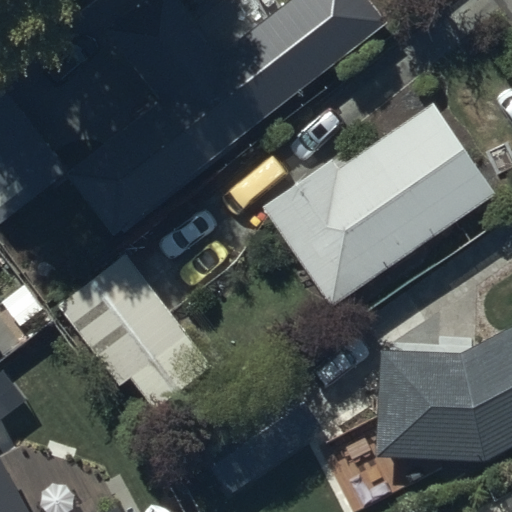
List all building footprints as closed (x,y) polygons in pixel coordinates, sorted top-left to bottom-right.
[(142,0),(102,30),(207,168),(395,27),(374,0),(299,0),(292,5),(288,0),(246,0),(207,30),(184,0),(142,0)] [(254,160),(328,262),(487,148),(424,62),(334,126),(323,111),(254,160)] [(4,92),(0,94),(0,225),(3,229),(70,176),(4,92)] [(125,242),(57,295),(122,378),(132,370),(155,399),(212,354),(125,242)] [(381,317),(376,416),(484,422),(511,404),(511,291),(463,322),(381,317)] [(328,426),(287,361),(153,446),(194,511),(328,426)] [(24,511),(0,466),(0,511),(125,511),(122,506),(110,511),(24,511)] [(511,511),(511,477),(447,511),(511,511)]
